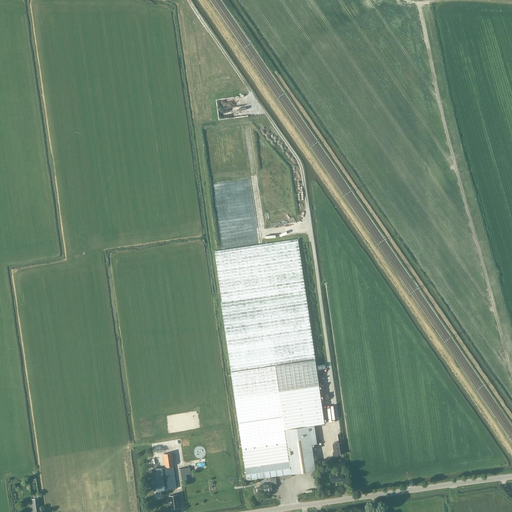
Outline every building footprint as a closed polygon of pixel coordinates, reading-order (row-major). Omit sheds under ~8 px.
[(324,424),(311,328),(298,239),(214,251),(222,302),(221,302),(226,340),(247,481),(279,476),(279,477),(279,478),(280,478),(281,478),(282,478),(283,478),(284,477),(286,477),(287,477),(288,477),(289,477),(290,477),(291,476),(291,475),(291,474),(316,471),(312,444),(317,444),(315,431),(316,431),(315,425),(324,424)] [(205,451),(205,450),(204,448),(204,447),(203,446),(201,445),(200,445),(199,445),(198,445),(197,445),(195,445),(194,447),(193,448),(193,449),(192,451),(192,452),(193,454),(194,455),(194,456),(196,457),(197,457),(198,457),(200,457),(201,457),(203,455),(204,453),(205,452),(205,451)] [(156,472),(150,473),(153,492),(176,488),(173,466),(174,466),(172,453),(163,454),(165,467),(155,468),(156,472)] [(190,467),(179,469),(181,481),(187,480),(186,474),(191,474),(190,467)] [(342,473),(339,473),(339,471),(334,472),(335,474),(331,475),(332,482),(337,482),(343,481),(342,473)] [(257,488),(258,493),(261,492),(261,493),(272,491),(271,487),(276,487),(275,478),(270,479),(271,484),(260,485),(261,487),(257,488)] [(38,498),(38,495),(33,495),(34,499),(32,499),(33,511),(36,511),(41,511),(39,498),(38,498)] [(169,498),(167,498),(167,503),(170,503),(171,509),(179,508),(177,495),(169,496),(169,498)]
